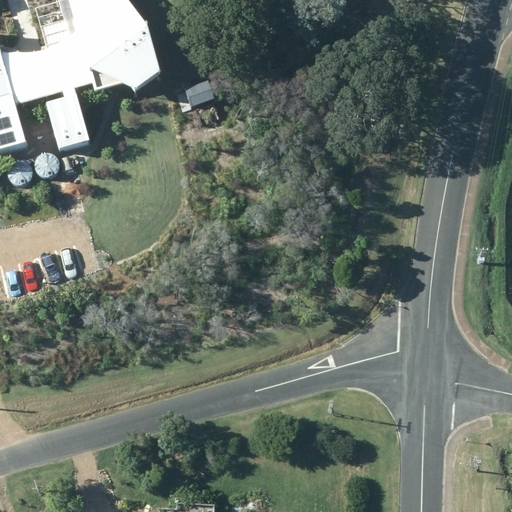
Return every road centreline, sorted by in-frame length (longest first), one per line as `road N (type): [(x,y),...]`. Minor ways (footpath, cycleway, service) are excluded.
road 1 (residential): [(427,374),(358,364),(0,459)]
road 2 (tertiary): [(491,0),(442,211),(427,374)]
road 3 (tertiary): [(427,374),(423,511)]
